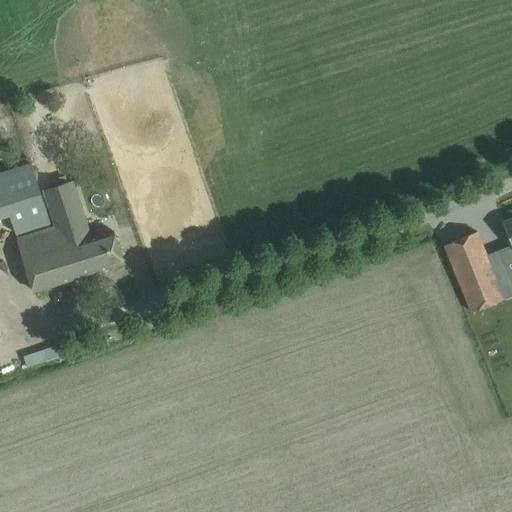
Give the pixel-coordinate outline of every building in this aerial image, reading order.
[(0,203),(40,190),(31,163),(0,173),(0,203)] [(73,181),(44,190),(55,226),(17,238),(34,291),(123,263),(113,231),(91,238),(73,181)] [(511,218),(503,222),(511,243),(511,218)] [(477,232),(444,245),(470,312),(504,299),(477,232)] [(511,270),(504,250),(491,255),(503,286),(511,282),(511,270)]
